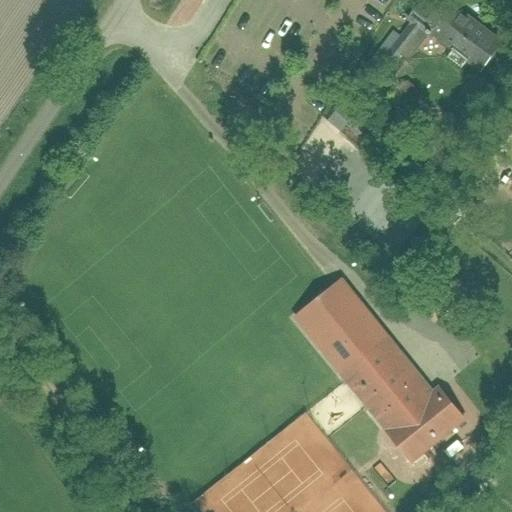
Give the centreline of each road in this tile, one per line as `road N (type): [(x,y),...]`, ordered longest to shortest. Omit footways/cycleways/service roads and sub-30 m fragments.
road 1 (track): [(0,326),(130,511)]
road 2 (unclassified): [(0,180),(120,0)]
